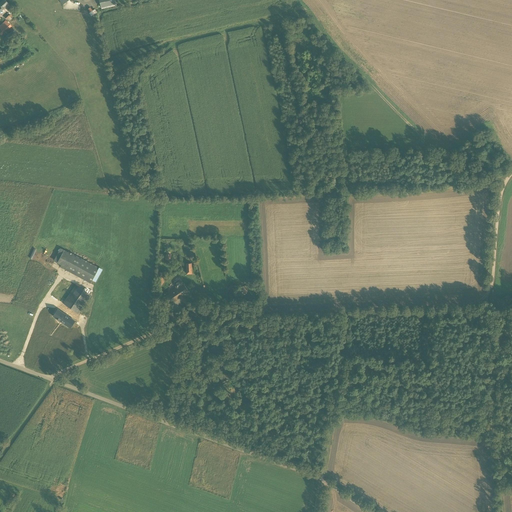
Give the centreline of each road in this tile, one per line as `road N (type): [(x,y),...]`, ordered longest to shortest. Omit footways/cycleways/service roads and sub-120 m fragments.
road 1 (track): [(349,315),(200,318),(121,345),(58,374),(0,454)]
road 2 (residential): [(0,360),(322,479),(369,511)]
road 3 (track): [(501,192),(464,181),(299,8)]
road 4 (track): [(299,8),(185,39),(138,71)]
road 5 (track): [(464,181),(445,190),(319,197)]
road 6 (track): [(486,372),(500,511)]
road 7 (track): [(472,307),(349,315)]
